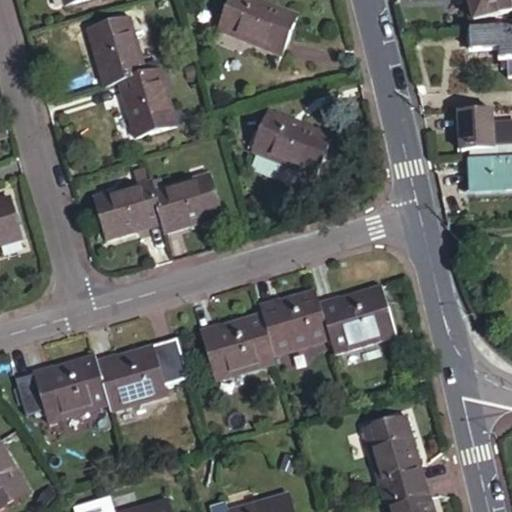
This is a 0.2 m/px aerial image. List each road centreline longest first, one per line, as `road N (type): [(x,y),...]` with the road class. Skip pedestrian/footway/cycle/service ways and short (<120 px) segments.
road 1 (residential): [(87,308),(420,215)]
road 2 (residential): [(1,19),(87,308)]
road 3 (residential): [(420,215),(365,0)]
road 4 (residential): [(457,363),(420,215)]
road 5 (residential): [(492,511),(457,363)]
